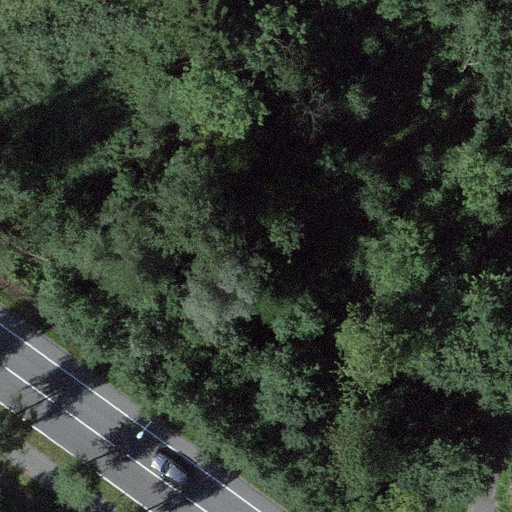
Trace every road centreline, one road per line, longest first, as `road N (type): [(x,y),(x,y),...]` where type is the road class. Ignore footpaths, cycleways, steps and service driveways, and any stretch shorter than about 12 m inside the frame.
road 1 (secondary): [(208,511),(0,358)]
road 2 (track): [(483,511),(511,291)]
